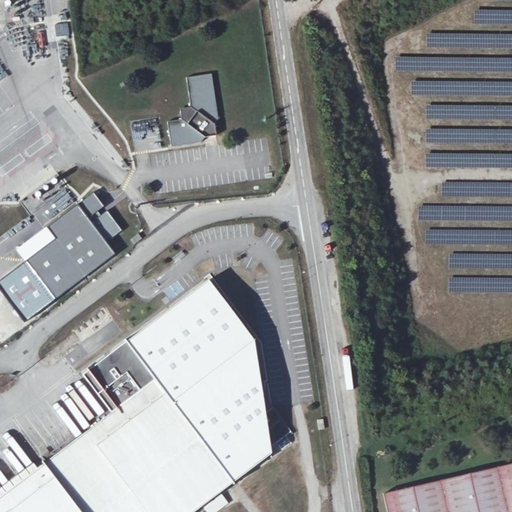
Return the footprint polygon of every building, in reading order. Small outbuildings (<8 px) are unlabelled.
[(211,79),(187,83),(191,113),(182,114),(183,127),(169,128),(172,153),(202,148),(206,140),(214,139),(212,129),(218,124),(211,79)] [(22,261),(50,300),(112,252),(74,203),(43,225),(52,239),(22,261)] [(0,491),(0,511),(190,511),(266,456),(249,342),(201,280),(80,373),(107,413),(0,491)] [(511,511),(511,465),(381,499),(383,511),(511,511)] [(204,508),(206,511),(216,511),(227,504),(221,496),(204,508)]
